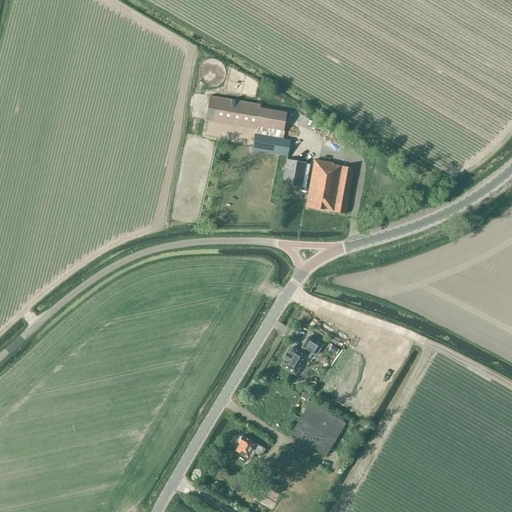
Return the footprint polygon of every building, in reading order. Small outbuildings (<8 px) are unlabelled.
[(283,139),(287,113),(261,108),(261,105),(210,96),(206,121),(256,130),(252,150),(288,157),(291,140),(283,139)] [(303,188),(307,163),(287,159),(283,184),(303,188)] [(347,214),(354,169),(334,165),(334,163),(315,160),(306,207),(347,214)] [(285,360),(281,366),(295,374),(306,356),(309,358),(313,353),(316,355),(322,345),(308,337),(302,347),(303,347),(300,352),(293,347),(289,354),(287,353),(284,358),(285,360)] [(329,350),(336,354),(339,349),(332,345),(329,350)] [(356,364),(346,378),(355,385),(366,371),(356,364)] [(311,402),(291,435),(326,456),(346,424),(311,402)] [(265,450),(260,446),(257,444),(242,435),(238,443),(239,444),(236,451),(240,454),(239,457),(246,462),(249,458),(251,460),(255,453),(260,457),(265,450)] [(232,488),(238,492),(243,484),(236,480),(232,488)]
